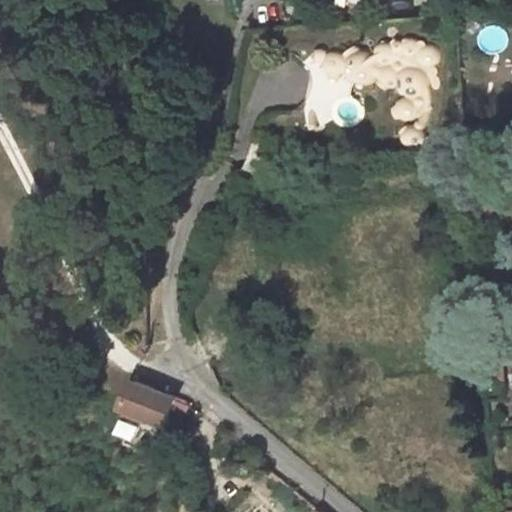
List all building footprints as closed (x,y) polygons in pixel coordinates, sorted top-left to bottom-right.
[(411,0),(388,3),(390,17),(414,14),(411,0)] [(342,77),(345,82),(352,86),(355,90),(362,91),(369,88),(369,85),(374,79),(374,82),(375,87),(377,89),(380,90),(383,90),(384,89),(389,89),(393,86),(396,87),(399,92),(403,97),(402,100),(398,103),(395,107),(393,108),(392,111),(392,114),(394,116),(396,117),(399,120),(402,122),(407,123),(410,122),(413,121),(416,118),(418,114),(418,110),(416,103),(416,100),(419,99),(420,112),(420,118),(417,126),(417,127),(412,128),(408,131),(406,134),(405,139),(406,143),(409,148),(415,151),(421,150),(426,146),(428,142),(428,138),(427,133),(430,123),(432,114),(431,101),(429,91),(431,85),(431,80),(427,71),(428,69),(433,68),(437,64),(439,59),(439,54),(436,49),(431,46),(428,45),(423,46),(420,47),(417,50),(416,47),(413,45),(408,43),(403,44),(399,48),(394,47),(387,48),(383,46),(379,45),(374,47),(371,51),(363,53),(357,52),(353,50),(350,50),(346,53),(341,57),(343,61),(340,58),(335,56),(332,55),(328,56),(325,58),(323,60),(321,56),(318,53),(315,52),(311,53),(308,55),(305,59),(305,63),(306,66),(309,69),(313,70),(318,70),(321,68),(321,69),(320,71),(320,74),(323,76),(325,76),(326,83),(330,86),(335,87),(339,85),(342,82),(342,77)] [(508,359),(492,360),(494,381),(510,380),(508,359)] [(178,400),(139,382),(128,408),(167,425),(178,400)] [(132,427),(122,422),(118,432),(128,436),(132,427)] [(259,461),(251,455),(244,463),(252,469),(259,461)] [(279,477),(263,465),(257,472),(272,485),(279,477)] [(297,492),(283,481),(277,488),(291,499),(297,492)]
